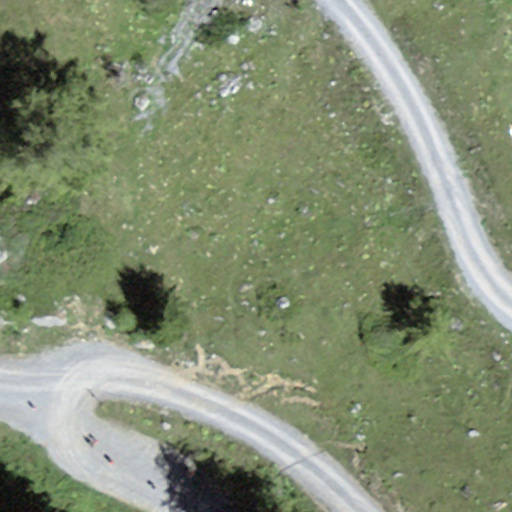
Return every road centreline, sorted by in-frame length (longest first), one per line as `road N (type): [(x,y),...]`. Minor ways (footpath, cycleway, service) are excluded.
road 1 (track): [(19,398),(80,376),(247,410),(358,511)]
road 2 (track): [(511,304),(484,269),(404,74),(329,0)]
road 3 (track): [(206,511),(125,473),(19,398)]
